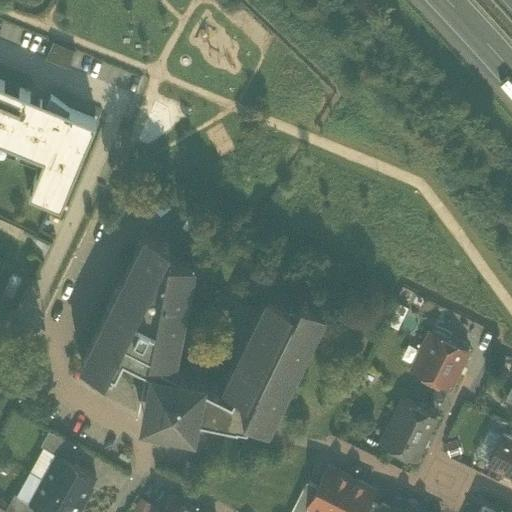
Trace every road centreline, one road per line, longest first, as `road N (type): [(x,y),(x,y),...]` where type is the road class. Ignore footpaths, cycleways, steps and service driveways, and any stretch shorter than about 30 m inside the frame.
road 1 (residential): [(113,511),(154,444),(65,392),(42,337)]
road 2 (residential): [(42,337),(118,174)]
